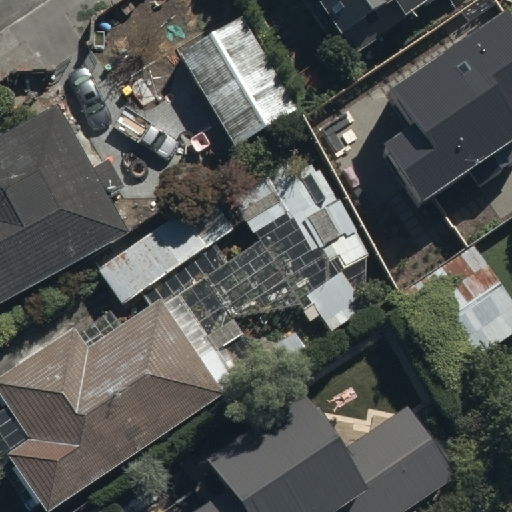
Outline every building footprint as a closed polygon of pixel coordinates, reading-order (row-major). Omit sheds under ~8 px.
[(316,0),(339,36),(390,2),(404,24),(436,3),(433,0),(316,0)] [(378,149),(418,208),(511,144),(511,112),(511,23),(505,14),(390,92),(413,125),(378,149)] [(233,29),(179,54),(220,145),(275,120),(233,29)] [(145,116),(107,45),(54,73),(92,144),(145,116)] [(58,129),(0,159),(0,321),(127,255),(107,216),(125,206),(109,176),(89,187),(58,129)] [(97,285),(121,320),(233,242),(209,207),(97,285)] [(450,389),(511,346),(511,317),(479,269),(403,320),(450,389)] [(74,349),(0,397),(0,417),(30,460),(6,477),(29,511),(83,511),(224,415),(218,407),(235,396),(177,312),(157,326),(155,322),(88,369),(74,349)] [(296,435),(212,493),(225,511),(416,511),(448,490),(406,429),(337,476),(315,444),(306,450),(296,435)]
